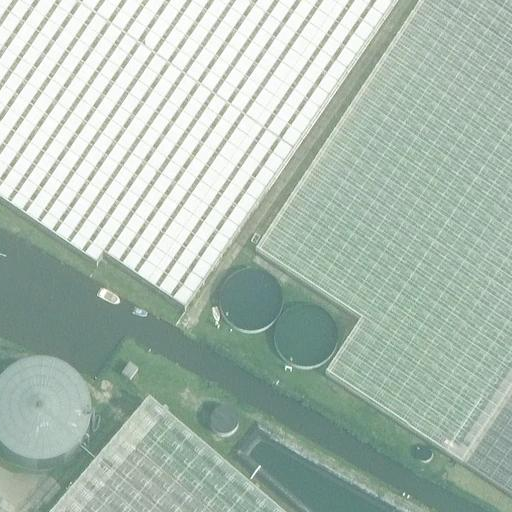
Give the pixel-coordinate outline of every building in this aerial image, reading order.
[(0,0),(0,204),(96,270),(102,260),(183,315),(396,0),(0,0)] [(511,0),(423,0),(255,254),(357,322),(323,374),(461,465),(511,388),(511,0)] [(12,360),(0,395),(0,454),(67,478),(97,388),(12,360)] [(511,388),(461,465),(511,499),(511,388)] [(274,511),(148,404),(55,511),(274,511)]
